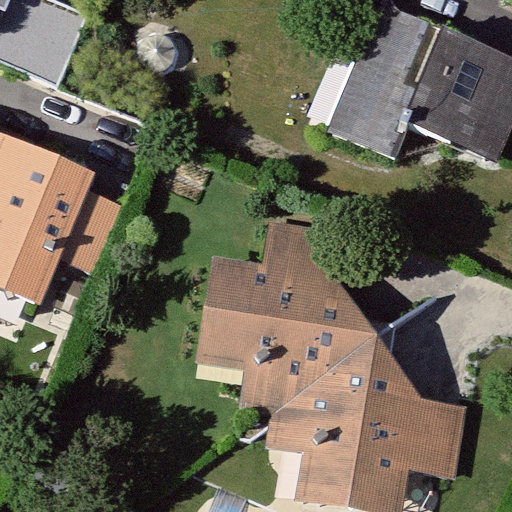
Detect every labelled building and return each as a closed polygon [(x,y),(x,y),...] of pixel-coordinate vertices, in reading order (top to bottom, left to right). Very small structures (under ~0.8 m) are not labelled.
[(19,0),(11,19),(5,16),(0,29),(0,65),(60,91),(90,22),(39,0),(19,0)] [(0,0),(0,14),(5,16),(11,19),(19,0),(0,0)] [(402,127),(442,32),(391,12),(387,0),(318,0),(371,21),(326,132),(390,159),(402,127)] [(495,167),(511,127),(511,61),(442,32),(402,127),(495,167)] [(96,173),(1,133),(0,135),(0,287),(42,305),(60,261),(89,191),(96,173)] [(124,205),(89,191),(60,261),(95,276),(124,205)] [(330,281),(339,236),(268,225),(259,269),(209,262),(192,369),(244,377),(239,413),(269,417),(374,342),(330,281)] [(419,403),(374,342),(269,417),(264,451),(299,457),(292,506),(326,511),(401,511),(408,473),(455,481),(464,411),(419,403)]
